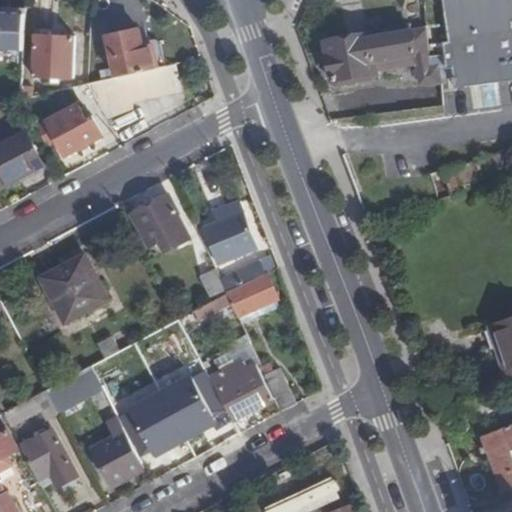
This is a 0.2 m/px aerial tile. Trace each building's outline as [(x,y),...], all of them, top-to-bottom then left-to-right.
[(511,82),(511,0),(445,0),(450,42),(430,44),(433,67),(440,65),(442,84),(444,84),(443,79),(456,77),(458,89),(511,82)] [(0,104),(23,99),(28,14),(0,13),(0,12),(0,104)] [(110,36),(121,77),(162,67),(155,43),(145,45),(141,29),(110,36)] [(368,36),(321,45),(329,90),(376,81),(375,76),(414,68),(408,34),(369,42),(368,36)] [(75,37),(36,37),(35,76),(73,78),(75,37)] [(421,88),(442,84),(440,65),(433,67),(430,44),(421,46),(422,57),(418,57),(421,88)] [(180,84),(175,64),(162,67),(121,77),(89,84),(108,120),(131,107),(130,102),(173,92),(180,84)] [(44,104),(43,95),(23,99),(28,108),(44,104)] [(80,107),(49,124),(56,139),(66,157),(104,137),(94,117),(87,121),(80,107)] [(47,144),(56,139),(49,124),(39,129),(47,144)] [(28,137),(0,151),(0,192),(45,169),(28,137)] [(169,198),(134,217),(150,247),(182,230),(175,217),(178,215),(169,198)] [(217,227),(244,216),(239,203),(212,214),(217,227)] [(217,227),(205,232),(214,254),(221,251),(225,262),(258,248),(244,216),(217,227)] [(221,251),(214,254),(218,264),(225,262),(221,251)] [(273,255),(221,281),(228,294),(245,285),(279,268),(273,255)] [(85,259),(44,280),(67,323),(108,301),(85,259)] [(203,282),(213,302),(228,294),(221,281),(218,275),(203,282)] [(251,297),(245,285),(228,294),(247,332),(257,327),(250,314),(280,299),(274,286),(251,297)] [(204,319),(230,305),(226,296),(200,310),(204,319)] [(173,342),(187,334),(180,321),(166,329),(173,342)] [(508,378),(511,376),(511,321),(491,329),(508,378)] [(100,345),(108,360),(114,356),(122,352),(113,338),(100,345)] [(125,375),(114,356),(108,360),(93,367),(101,382),(128,434),(143,461),(144,464),(212,428),(193,391),(155,411),(148,401),(136,407),(120,378),(125,375)] [(237,368),(213,381),(234,422),(254,411),(257,416),(263,413),(260,408),(275,400),(258,366),(241,375),(237,368)] [(74,397),(101,382),(93,367),(49,391),(60,412),(63,416),(79,407),(74,397)] [(296,372),(271,384),(285,412),(310,400),(296,372)] [(46,419),(60,412),(49,391),(5,415),(12,429),(43,413),(46,419)] [(511,426),(485,436),(506,494),(511,491),(511,426)] [(38,445),(25,452),(39,480),(50,475),(60,491),(80,481),(61,444),(59,445),(52,432),(36,440),(38,445)] [(0,471),(11,465),(6,457),(17,451),(8,434),(0,437),(0,471)] [(126,470),(143,461),(128,434),(96,451),(115,485),(130,477),(126,470)] [(271,511),(311,511),(348,494),(340,476),(270,509),(271,511)] [(18,511),(9,495),(0,499),(0,511),(18,511)]
